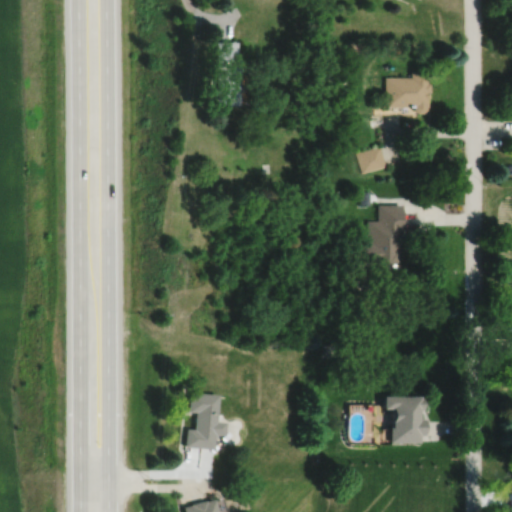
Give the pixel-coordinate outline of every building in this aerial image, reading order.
[(209,41),(210,104),(234,104),(233,56),(230,56),(230,41),(209,41)] [(383,76),(383,106),(411,106),(411,109),(414,112),(420,113),(423,109),(423,106),(424,106),(424,91),(427,91),(427,82),(424,82),(424,71),(408,71),(408,76),(383,76)] [(242,77),(242,97),(234,97),(234,77),(242,77)] [(356,152),(362,172),(385,165),(378,145),(356,152)] [(359,190),(358,204),(368,204),(368,190),(359,190)] [(375,204),(375,220),(365,220),(365,238),(355,238),(355,265),(367,265),(367,270),(389,270),(389,268),(398,268),(398,263),(399,263),(399,259),(400,259),(401,244),(399,244),(399,222),(400,222),(400,204),(375,204)] [(324,344),(324,354),(334,354),(334,343),(324,344)] [(186,389),(185,409),(192,410),(191,427),(183,426),(181,444),(210,447),(211,431),(220,432),(221,419),(212,418),(215,392),(186,389)] [(383,393),(383,405),(392,406),(391,424),(389,424),(389,440),(419,440),(419,433),(424,433),(424,416),(418,416),(418,407),(421,407),(421,395),(419,395),(419,393),(383,393)] [(181,505),(182,511),(215,511),(212,497),(203,499),(203,498),(188,502),(188,503),(181,505)]
